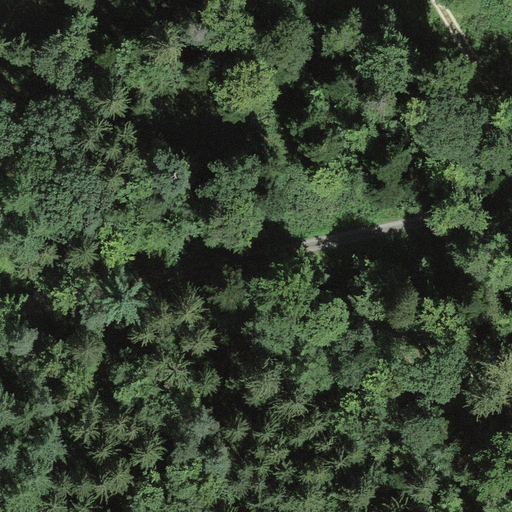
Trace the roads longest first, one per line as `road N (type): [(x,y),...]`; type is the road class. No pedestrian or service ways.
road 1 (track): [(0,313),(511,199)]
road 2 (track): [(511,118),(436,0)]
